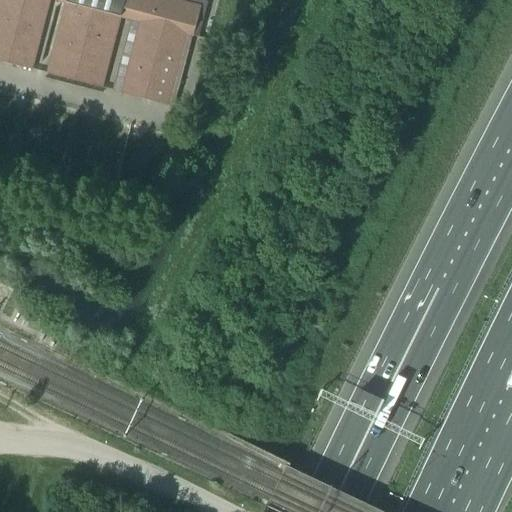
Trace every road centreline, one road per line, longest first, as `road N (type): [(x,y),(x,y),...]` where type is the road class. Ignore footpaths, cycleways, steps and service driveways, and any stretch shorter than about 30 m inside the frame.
road 1 (motorway): [(511,177),(345,511)]
road 2 (unclassified): [(222,511),(78,451),(0,437)]
road 3 (motorway): [(424,511),(511,328)]
